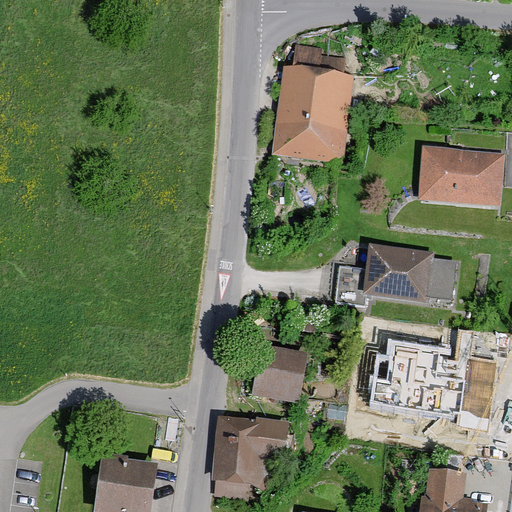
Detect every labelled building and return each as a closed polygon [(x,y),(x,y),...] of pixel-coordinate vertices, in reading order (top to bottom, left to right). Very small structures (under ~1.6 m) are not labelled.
[(323,55),(297,52),(294,75),(283,74),(272,164),(342,172),(353,84),(342,83),(344,66),(322,64),(323,55)] [(502,211),(506,160),(426,154),(422,205),(502,211)] [(429,266),(430,258),(369,251),(366,276),(340,273),(336,308),(365,311),(366,302),(427,309),(428,303),(451,306),(456,269),(429,266)] [(309,361),(265,352),(254,402),(298,412),(309,361)] [(288,433),(220,424),(212,487),(220,488),(218,504),(251,508),(253,494),(267,496),(272,459),(284,460),(288,433)] [(153,511),(159,471),(104,463),(97,511),(153,511)] [(469,478),(432,474),(428,502),(423,502),(421,511),(489,511),(489,509),(465,506),(469,478)]
